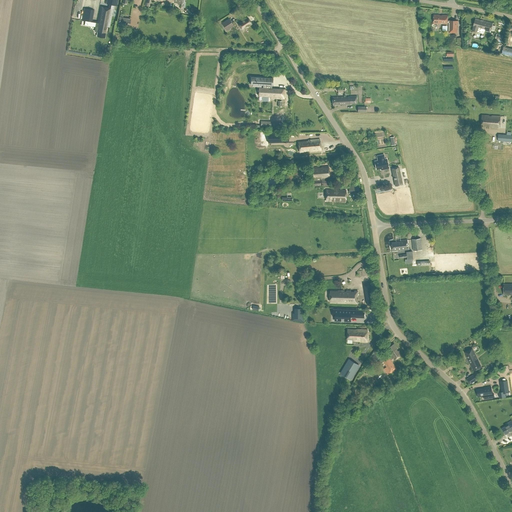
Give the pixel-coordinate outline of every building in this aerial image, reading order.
[(96,26),(95,32),(98,32),(97,37),(105,38),(105,33),(107,26),(110,27),(111,19),(114,6),(116,6),(117,0),(109,0),(108,4),(109,4),(108,8),(102,7),(101,7),(98,23),(96,23),(96,26)] [(92,22),(94,11),(86,9),(83,20),(92,22)] [(442,17),(439,16),(439,15),(434,15),(434,24),(438,24),(438,23),(448,24),(448,23),(449,23),(449,30),(449,31),(449,33),(457,33),(458,21),(451,21),(448,21),(448,15),(442,15),(442,17)] [(251,24),(247,17),(242,21),(242,20),(237,23),(242,30),(248,27),(248,26),(251,24)] [(482,21),(480,20),(475,18),(472,30),(477,32),(478,30),(482,31),(482,29),(491,31),(493,22),(483,20),(482,21)] [(227,31),(234,26),(229,19),(222,23),(227,31)] [(511,49),(503,48),(502,54),(511,56),(511,49)] [(272,86),(273,78),(251,77),(250,85),(263,85),(263,88),(259,88),(259,95),(270,95),(270,98),(284,99),(285,90),(271,89),(271,86),(272,86)] [(350,103),(357,103),(357,97),(332,97),(333,104),(341,104),(341,106),(350,106),(350,103)] [(493,118),(489,117),(489,116),(482,115),(482,127),(500,128),(501,116),(493,116),(493,118)] [(321,150),(320,139),(311,139),(311,140),(298,141),(299,151),(305,151),(306,150),(312,150),(312,151),(321,150)] [(385,159),(384,155),(377,156),(378,161),(375,161),(377,169),(384,168),(384,169),(389,169),(387,159),(385,159)] [(324,178),(329,178),(328,166),(311,167),(312,178),(313,178),(313,186),(320,186),(320,181),(321,181),(321,186),(329,186),(329,180),(325,181),(324,178)] [(395,186),(402,185),(399,168),(392,169),(395,186)] [(346,202),(346,191),(326,190),(326,200),(333,200),(333,202),(346,202)] [(413,251),(422,250),(421,238),(412,239),(413,251)] [(394,252),(409,250),(408,240),(401,241),(401,242),(393,243),(394,252)] [(367,305),(375,304),(371,282),(364,283),(367,305)] [(330,291),(330,301),(337,302),(337,303),(358,303),(359,292),(330,291)] [(292,320),(304,323),(304,317),(304,309),(304,308),(303,308),(302,308),(299,308),(297,308),(296,308),(295,308),(295,311),(295,313),(292,313),(292,320)] [(333,310),(333,316),(336,316),(335,321),(350,321),(350,317),(355,317),(357,317),(358,317),(358,315),(358,312),(358,311),(357,310),(353,310),(333,310)] [(368,342),(368,329),(348,329),(348,340),(353,340),(353,342),(368,342)] [(391,360),(394,358),(396,360),(403,355),(399,351),(398,352),(397,350),(398,349),(396,346),(396,345),(394,344),(388,348),(391,351),(390,352),(392,355),(383,361),(387,367),(391,373),(397,369),(391,360)] [(472,348),(464,352),(473,371),(481,367),(472,348)] [(378,360),(383,354),(379,351),(374,357),(378,360)] [(349,359),(340,374),(351,381),(360,366),(349,359)] [(478,379),(475,374),(467,379),(470,384),(478,379)] [(503,393),(509,392),(508,381),(501,381),(503,393)] [(478,397),(484,396),(484,399),(494,398),(494,393),(492,393),(491,387),(485,388),(478,389),(478,397)] [(511,417),(506,421),(507,424),(506,425),(506,426),(502,428),(506,434),(511,430),(511,417)]
